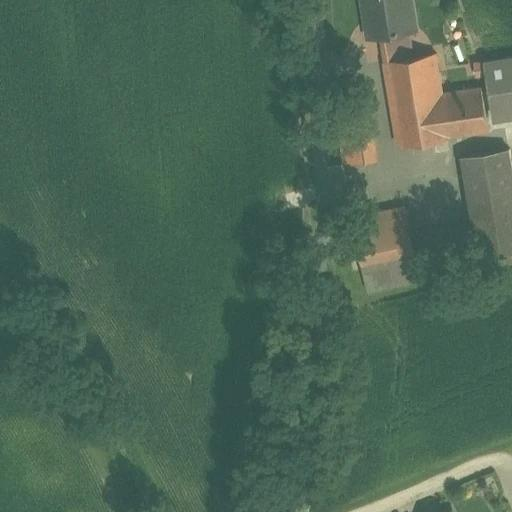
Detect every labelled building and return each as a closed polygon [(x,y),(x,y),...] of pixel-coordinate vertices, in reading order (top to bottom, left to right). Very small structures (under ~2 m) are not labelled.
[(412,0),(366,0),(372,35),(385,33),(409,29),(417,28),(412,0)] [(409,29),(385,33),(390,60),(413,56),(409,29)] [(390,60),(388,60),(402,144),(449,138),(449,137),(491,131),(483,86),(445,92),(439,52),(413,56),(390,60)] [(511,55),(488,60),(496,103),(511,100),(511,55)] [(378,162),(376,109),(339,111),(341,164),(378,162)] [(511,147),(464,155),(474,225),(415,235),(413,219),(357,228),(367,292),(452,279),(449,260),(511,250),(511,147)]
